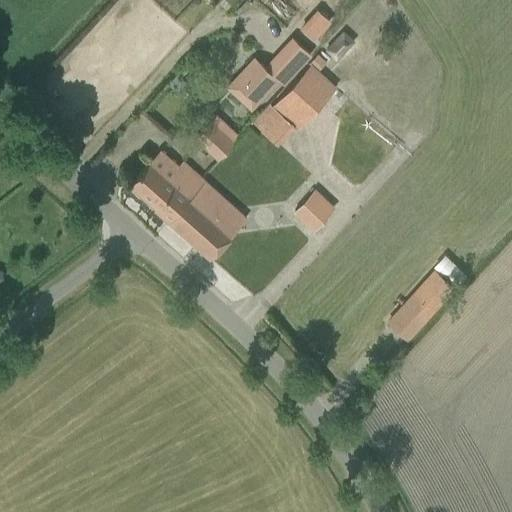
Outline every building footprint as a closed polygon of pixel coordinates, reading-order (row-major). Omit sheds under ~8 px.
[(296,26),(311,40),(329,21),(314,7),(296,26)] [(353,41),(342,31),(326,49),(336,59),(353,41)] [(253,56),(226,86),(251,109),(278,79),(283,84),(310,54),(291,36),(264,66),(253,56)] [(317,55),(309,64),(317,71),(325,63),(317,55)] [(270,104),(253,123),(273,141),(291,121),(298,127),(335,88),(317,71),(309,64),(272,106),(270,104)] [(195,138),(218,160),(239,137),(215,116),(195,138)] [(153,209),(168,222),(184,205),(180,202),(201,179),(182,161),(175,169),(174,168),(167,175),(150,159),(128,184),(154,207),(153,209)] [(184,205),(168,222),(209,259),(231,234),(223,226),(237,210),(201,179),(180,202),(184,205)] [(294,210),(314,229),(332,209),(313,191),(294,210)] [(388,321),(406,338),(433,308),(415,292),(388,321)]
